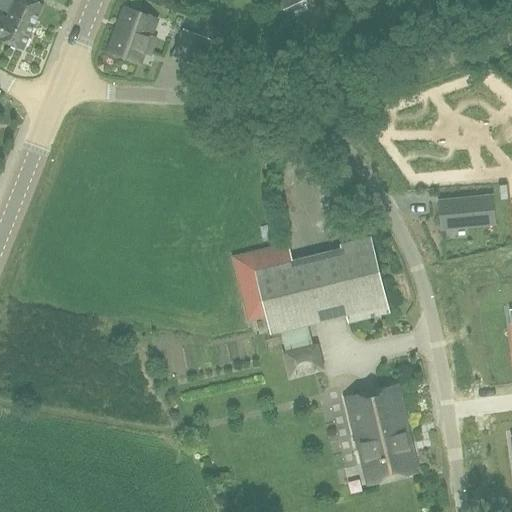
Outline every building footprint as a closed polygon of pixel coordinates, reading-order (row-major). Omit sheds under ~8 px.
[(0,0),(0,9),(10,14),(8,20),(7,22),(16,26),(22,13),(37,20),(44,5),(44,4),(43,5),(33,0),(0,0)] [(311,0),(312,0),(276,0),(282,10),(303,0),(311,0)] [(149,53),(155,38),(161,21),(126,8),(110,52),(139,63),(143,51),(149,53)] [(0,40),(23,51),(35,24),(37,20),(22,13),(16,26),(7,22),(8,20),(0,16),(0,40)] [(206,23),(201,36),(212,40),(217,27),(206,23)] [(173,57),(184,61),(195,34),(183,29),(173,57)] [(493,197),(440,202),(443,228),(496,223),(493,197)] [(287,246),(233,259),(247,320),(264,316),(268,334),(344,316),(346,323),(387,314),(385,306),(369,240),(339,247),(340,251),(291,263),(287,246)] [(286,354),(292,377),(323,369),(317,347),(286,354)] [(370,486),(420,473),(414,452),(413,452),(411,444),(412,444),(407,426),(409,425),(398,385),(346,399),(359,450),(361,450),(370,486)]
